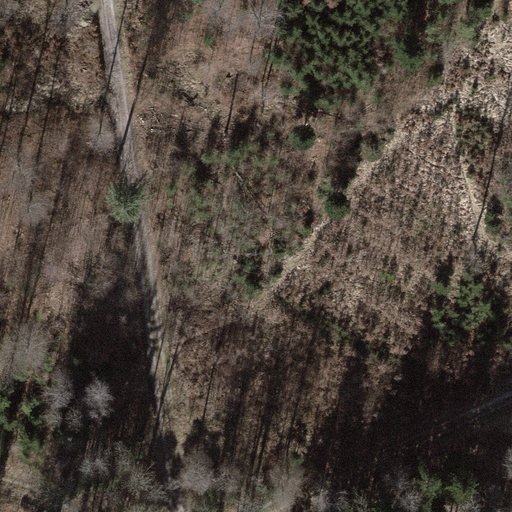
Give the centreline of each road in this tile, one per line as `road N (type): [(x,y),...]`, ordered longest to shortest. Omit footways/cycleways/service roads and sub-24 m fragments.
road 1 (track): [(110,0),(127,119),(144,511)]
road 2 (track): [(511,405),(234,511)]
